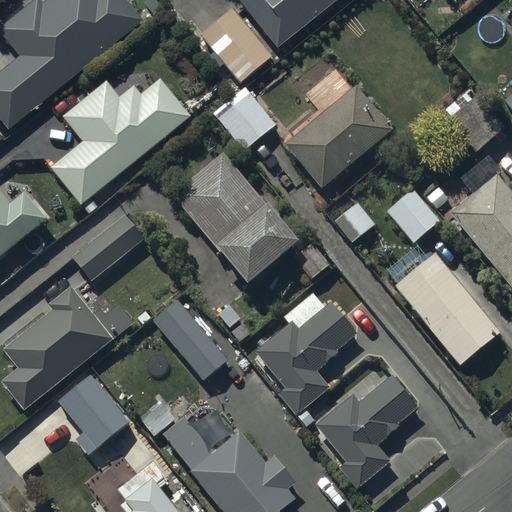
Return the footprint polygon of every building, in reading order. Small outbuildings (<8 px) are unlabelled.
[(0,75),(0,123),(8,133),(142,23),(123,0),(50,0),(43,6),(38,1),(0,31),(0,35),(19,60),(0,75)] [(235,0),(239,5),(199,37),(239,86),(278,54),(276,51),(339,0),(235,0)] [(49,171),(80,208),(189,119),(159,82),(140,97),(134,89),(119,100),(106,84),(62,119),(82,145),(49,171)] [(356,90),(355,91),(284,148),(320,192),(392,134),(356,90)] [(275,127),(249,96),(218,123),(244,154),(275,127)] [(222,156),(171,199),(245,289),(298,247),(222,156)] [(472,197),(449,216),(511,291),(511,195),(498,178),(501,176),(487,159),(459,182),(472,197)] [(439,224),(412,192),(386,215),(412,246),(439,224)] [(0,259),(45,223),(24,195),(8,208),(0,198),(0,259)] [(357,205),(333,225),(351,246),(375,227),(357,205)] [(130,215),(128,216),(72,262),(90,285),(149,238),(130,215)] [(314,246),(310,248),(294,260),(310,282),(330,268),(314,246)] [(434,257),(394,289),(459,369),(500,336),(434,257)] [(1,385),(23,414),(133,326),(117,307),(104,317),(99,311),(92,317),(71,291),(49,308),(52,313),(2,353),(17,372),(1,385)] [(283,320),(288,327),(255,354),(285,391),(278,396),(305,430),(315,423),(305,410),(330,390),(317,373),(338,356),(336,353),(356,337),(324,297),(317,302),(312,296),(283,320)] [(91,378),(58,406),(82,436),(74,441),(87,458),(129,425),(91,378)] [(359,405),(353,398),(316,428),(347,465),(339,471),(356,492),(389,465),(376,449),(399,429),(397,427),(416,411),(391,379),(359,405)] [(173,422),(161,407),(141,424),(154,439),(173,422)] [(185,421),(164,437),(191,473),(189,474),(219,511),(285,511),(296,504),(287,492),(295,485),(274,458),(265,466),(240,435),(213,456),(185,421)] [(175,511),(151,482),(147,486),(138,475),(115,493),(123,504),(118,508),(121,511),(175,511)]
